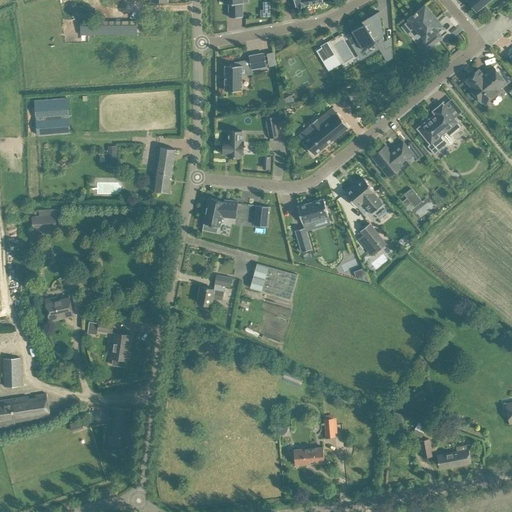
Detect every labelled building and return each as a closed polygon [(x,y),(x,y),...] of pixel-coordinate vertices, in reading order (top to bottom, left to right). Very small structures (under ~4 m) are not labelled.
[(224,0),(224,3),(229,3),(230,17),(243,17),(243,3),(248,3),(248,0),(224,0)] [(469,0),(477,9),(488,0),(469,0)] [(436,18),(425,6),(417,12),(417,11),(414,13),(415,14),(407,21),(414,29),(416,27),(427,40),(419,46),(424,52),(441,38),(435,31),(440,28),(434,20),(436,18)] [(364,22),(351,30),(358,41),(355,43),(360,51),(375,42),(378,40),(383,36),(379,11),(367,19),(368,21),(365,23),(364,22)] [(108,33),(107,20),(80,21),(80,34),(108,33)] [(136,20),(107,20),(108,33),(120,33),(126,33),(136,33),(136,20)] [(322,47),(317,50),(323,61),(335,54),(327,41),(321,45),(322,47)] [(387,61),(393,57),(392,44),(381,51),(387,61)] [(242,90),(242,67),(251,65),(251,69),(267,66),(264,52),(249,55),(250,59),(232,62),(232,65),(225,65),(225,90),(242,90)] [(479,69),(466,80),(470,85),(469,86),(482,103),(484,101),(485,103),(500,91),(498,89),(507,82),(494,66),(486,72),(487,73),(485,75),(479,69)] [(354,107),(362,104),(356,89),(348,93),(354,107)] [(67,97),(35,99),(37,134),(69,132),(67,97)] [(426,121),(418,128),(430,143),(428,145),(434,154),(447,144),(448,144),(449,144),(450,144),(451,143),(452,143),(452,142),(453,142),(453,141),(453,140),(454,140),(454,139),(454,138),(454,137),(453,136),(453,135),(462,128),(458,123),(458,122),(443,103),(434,111),(437,115),(427,122),(426,121)] [(349,127),(337,113),(322,125),(317,118),(310,124),(315,131),(303,141),(314,155),(349,127)] [(269,137),(279,136),(276,116),(266,118),(269,137)] [(229,130),(229,141),(224,141),(224,154),(229,154),(229,156),(231,156),(231,158),(239,158),(239,156),(242,156),(242,154),(244,154),(244,141),(242,141),(242,130),(229,130)] [(386,145),(375,154),(372,156),(389,176),(402,165),(400,163),(412,153),(403,141),(391,151),(386,145)] [(105,150),(105,154),(108,154),(108,166),(117,166),(117,146),(108,145),(108,150),(105,150)] [(176,149),(160,146),(153,190),(169,192),(176,149)] [(263,156),(263,168),(271,168),(271,156),(263,156)] [(357,207),(363,202),(372,213),(377,209),(379,208),(378,208),(383,204),(374,193),(376,192),(364,178),(353,187),(352,186),(345,192),(357,207)] [(407,197),(402,201),(406,207),(411,203),(414,207),(415,206),(412,202),(410,201),(412,199),(414,197),(415,195),(410,190),(405,194),(407,197)] [(204,222),(220,226),(222,216),(236,217),(238,201),(225,199),(225,200),(209,197),(204,222)] [(329,216),(324,199),(298,206),(303,223),(304,227),(295,230),(301,252),(311,249),(306,231),(313,229),(311,221),(329,216)] [(257,205),(256,213),(268,214),(268,206),(257,205)] [(39,215),(38,215),(39,227),(56,225),(55,209),(39,210),(39,215)] [(382,239),(370,223),(360,231),(373,246),(377,243),(377,244),(379,243),(378,242),(382,239)] [(69,267),(83,266),(81,240),(68,242),(69,267)] [(257,263),(250,288),(262,291),(269,266),(257,263)] [(201,286),(198,302),(211,305),(212,298),(222,299),(224,286),(230,287),(230,286),(230,284),(231,280),(231,278),(232,277),(217,274),(215,284),(214,289),(201,286)] [(76,289),(73,275),(65,277),(68,291),(76,289)] [(46,299),(46,302),(50,320),(62,317),(62,316),(73,313),(70,297),(57,300),(57,297),(46,299)] [(112,324),(97,322),(96,331),(111,333),(112,324)] [(112,365),(125,366),(126,359),(128,360),(132,335),(116,333),(112,357),(113,358),(112,365)] [(4,358),(4,360),(4,386),(21,385),(20,358),(4,358)] [(28,399),(28,397),(0,401),(0,426),(15,424),(15,421),(50,415),(46,393),(35,395),(36,398),(28,399)] [(131,409),(108,406),(107,417),(115,418),(112,444),(127,446),(131,409)] [(404,415),(404,414),(394,411),(392,417),(402,421),(404,415)] [(333,419),(324,420),(326,437),(335,437),(333,419)] [(83,420),(71,423),(72,429),(84,426),(83,420)] [(418,421),(415,429),(424,433),(428,426),(418,421)] [(432,450),(429,438),(420,440),(423,458),(431,456),(433,456),(432,450)] [(325,462),(324,452),(323,447),(294,449),(295,464),(325,462)] [(433,456),(431,456),(433,463),(438,462),(440,469),(471,463),(469,449),(458,451),(448,453),(447,447),(432,450),(433,456)]
